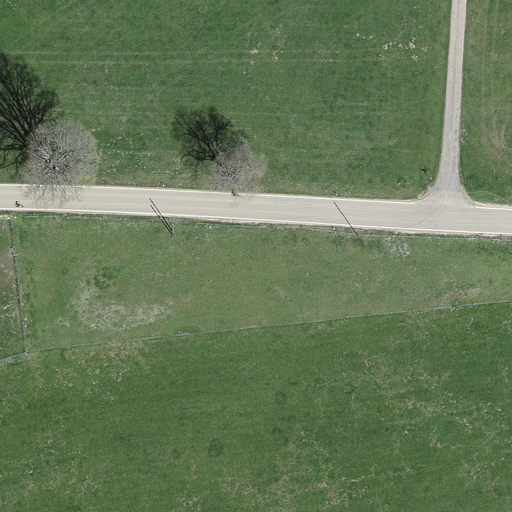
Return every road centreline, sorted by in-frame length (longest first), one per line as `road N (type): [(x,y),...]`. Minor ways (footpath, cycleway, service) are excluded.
road 1 (tertiary): [(453,218),(0,203)]
road 2 (unclassified): [(464,0),(453,218)]
